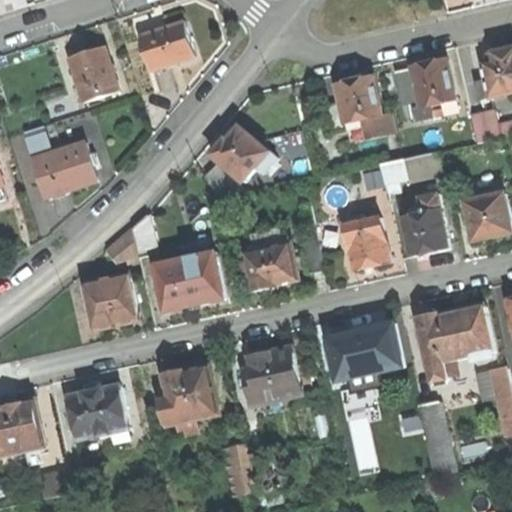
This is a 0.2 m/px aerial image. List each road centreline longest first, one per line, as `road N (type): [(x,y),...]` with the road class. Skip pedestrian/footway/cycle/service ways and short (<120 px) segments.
road 1 (residential): [(0,375),(511,262)]
road 2 (residential): [(0,312),(118,217),(283,29)]
road 3 (residential): [(283,29),(332,56),(511,17)]
